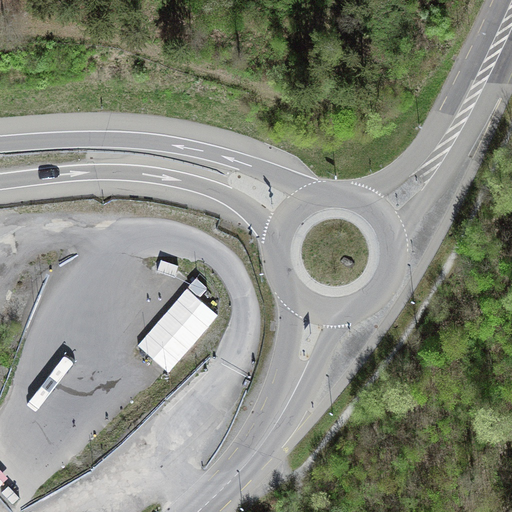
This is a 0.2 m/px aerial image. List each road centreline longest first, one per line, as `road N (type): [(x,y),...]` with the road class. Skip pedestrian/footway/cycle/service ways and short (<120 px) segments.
road 1 (track): [(0,36),(76,45),(274,95),(375,97),(461,118)]
road 2 (motorway): [(313,197),(252,166),(173,145),(0,144)]
road 3 (trunk): [(0,181),(103,172),(191,182),(240,203),(277,236)]
road 4 (secondary): [(197,511),(266,438),(298,372)]
road 5 (residential): [(430,165),(511,12)]
